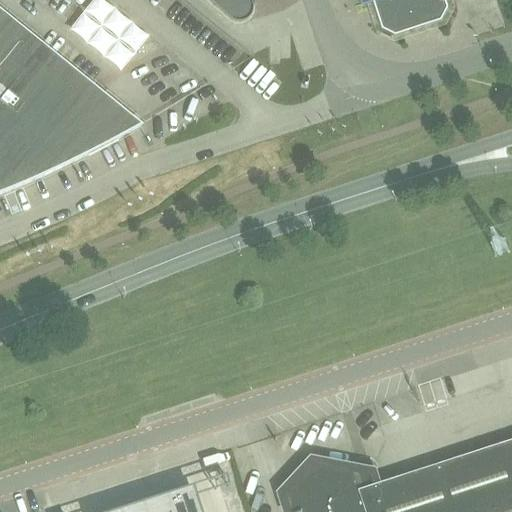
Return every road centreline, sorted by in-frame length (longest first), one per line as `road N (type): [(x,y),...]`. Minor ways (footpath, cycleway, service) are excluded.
road 1 (unclassified): [(0,486),(511,323)]
road 2 (unclassified): [(0,233),(334,103),(361,77)]
road 3 (tertiary): [(0,331),(367,192)]
road 4 (unclassified): [(361,77),(413,83),(511,50)]
road 5 (tertiary): [(511,137),(367,192)]
road 6 (tertiary): [(367,192),(511,164)]
